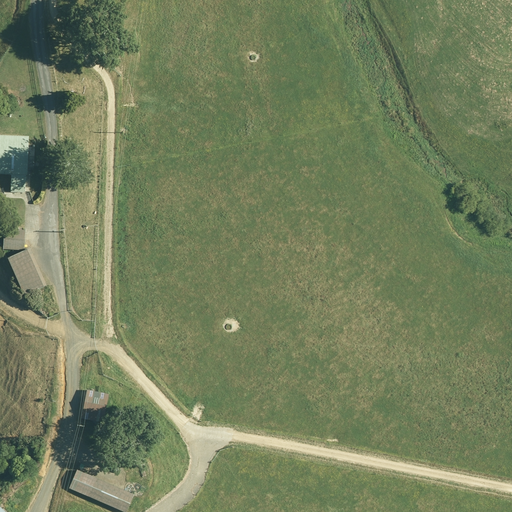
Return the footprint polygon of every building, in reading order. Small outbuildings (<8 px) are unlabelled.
[(11,193),(25,194),(24,212),(37,212),(39,161),(28,161),(29,138),(0,137),(0,175),(12,176),(11,193)] [(24,251),(25,229),(4,228),(4,250),(24,251)] [(43,265),(37,249),(9,261),(24,296),(44,288),(36,268),(43,265)] [(110,395),(88,391),(82,419),(104,424),(110,395)] [(126,511),(134,496),(80,473),(73,491),(121,511),(126,511)]
